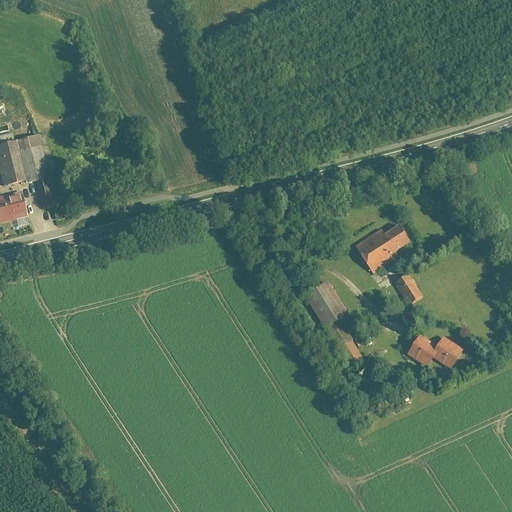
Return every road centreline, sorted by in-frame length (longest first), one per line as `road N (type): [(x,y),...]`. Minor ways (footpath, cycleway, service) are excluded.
road 1 (tertiary): [(0,261),(511,124)]
road 2 (track): [(234,200),(171,0)]
